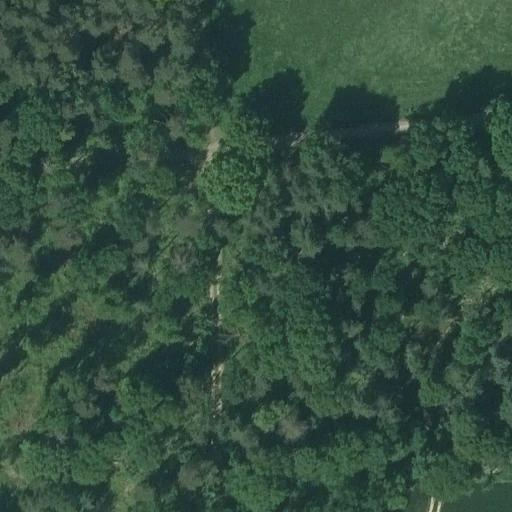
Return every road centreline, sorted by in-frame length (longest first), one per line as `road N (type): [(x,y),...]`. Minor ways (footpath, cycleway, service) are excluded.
road 1 (track): [(192,0),(216,161),(222,511)]
road 2 (track): [(511,123),(216,161)]
road 3 (track): [(0,186),(216,161)]
